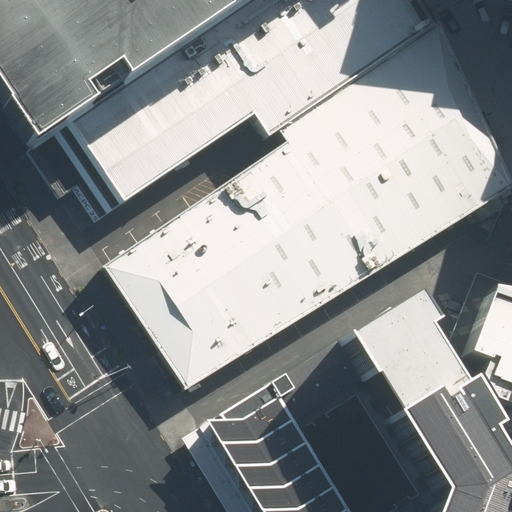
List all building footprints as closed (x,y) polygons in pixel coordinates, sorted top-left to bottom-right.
[(0,83),(1,85),(39,142),(71,121),(256,0),(149,0),(120,20),(106,0),(4,0),(0,3),(0,83)] [(63,129),(112,209),(244,118),(261,140),(273,132),(424,27),(410,0),(256,0),(71,121),(63,129)] [(283,146),(100,268),(179,391),(503,190),(424,27),(273,132),(283,146)] [(511,293),(478,280),(451,349),(484,403),(511,413),(511,293)] [(332,347),(418,498),(412,511),(511,511),(511,510),(511,497),(409,298),(332,347)] [(207,421),(262,511),(367,511),(289,371),(207,421)]
